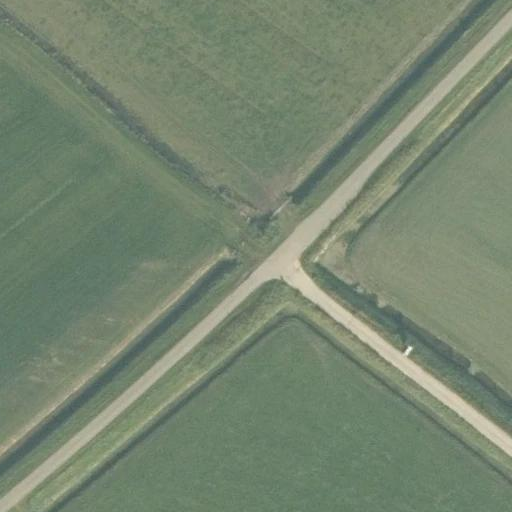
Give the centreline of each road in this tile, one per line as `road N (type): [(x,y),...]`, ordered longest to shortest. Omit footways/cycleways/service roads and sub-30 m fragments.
road 1 (unclassified): [(0,505),(271,263)]
road 2 (unclassified): [(271,263),(511,15)]
road 3 (unclassified): [(511,450),(271,263)]
